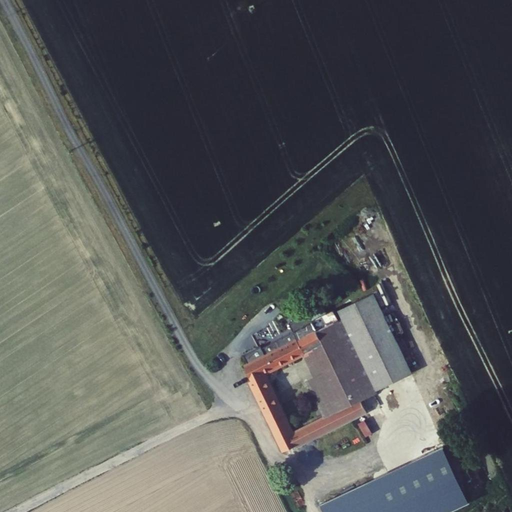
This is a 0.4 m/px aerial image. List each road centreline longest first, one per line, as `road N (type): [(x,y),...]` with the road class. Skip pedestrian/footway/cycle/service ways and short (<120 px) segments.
road 1 (unclassified): [(248,404),(194,362),(3,0)]
road 2 (track): [(17,511),(165,436),(248,404),(295,511)]
